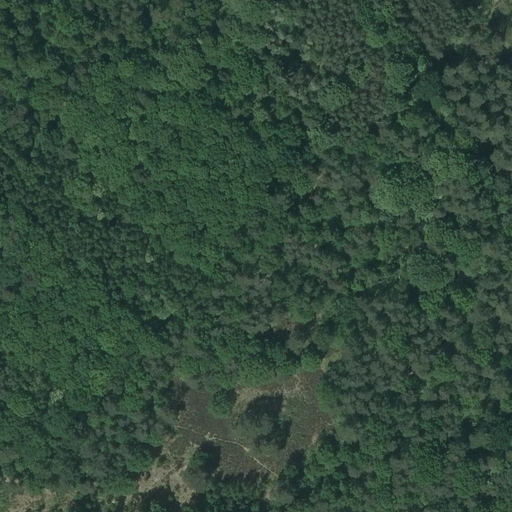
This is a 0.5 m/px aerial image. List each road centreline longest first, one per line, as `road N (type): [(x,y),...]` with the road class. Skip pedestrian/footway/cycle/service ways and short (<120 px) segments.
road 1 (unknown): [(420,87),(338,147),(274,179),(179,300),(110,367),(35,468),(0,428)]
road 2 (track): [(511,233),(420,87)]
